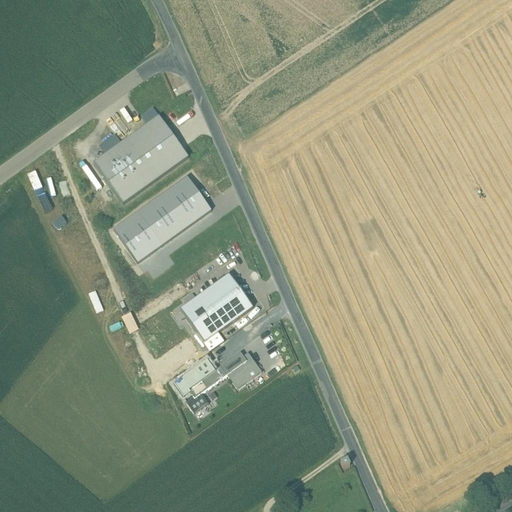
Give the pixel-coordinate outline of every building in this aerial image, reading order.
[(142,118),(148,126),(158,119),(152,111),(142,118)] [(148,126),(121,146),(106,157),(94,165),(123,206),(188,159),(159,118),(158,119),(148,126)] [(100,148),(106,157),(121,146),(115,138),(100,148)] [(26,175),(33,193),(41,189),(34,172),(26,175)] [(132,263),(210,215),(188,180),(111,227),(132,263)] [(44,214),(52,210),(44,194),(36,197),(44,214)] [(253,310),(229,277),(180,312),(204,345),(253,310)] [(240,355),(220,370),(226,379),(247,364),(240,355)] [(194,401),(216,385),(210,377),(202,366),(173,387),(186,404),(193,399),(194,401)] [(216,385),(226,379),(220,370),(210,377),(216,385)] [(348,462),(341,465),(343,471),(350,467),(348,462)]
